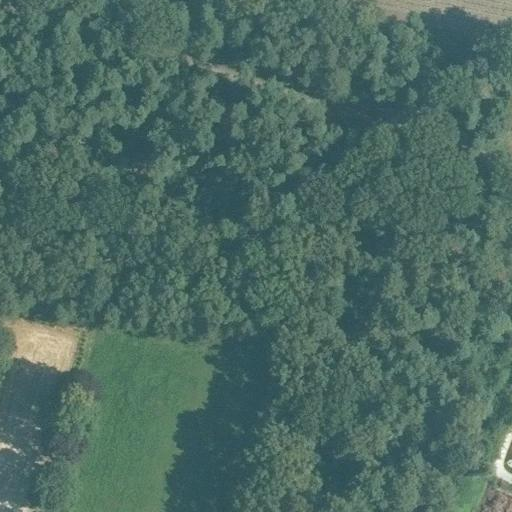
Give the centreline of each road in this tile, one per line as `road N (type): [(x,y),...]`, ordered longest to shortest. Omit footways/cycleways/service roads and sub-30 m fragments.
road 1 (unclassified): [(0,7),(511,169)]
road 2 (track): [(278,511),(317,302),(293,195),(305,104)]
